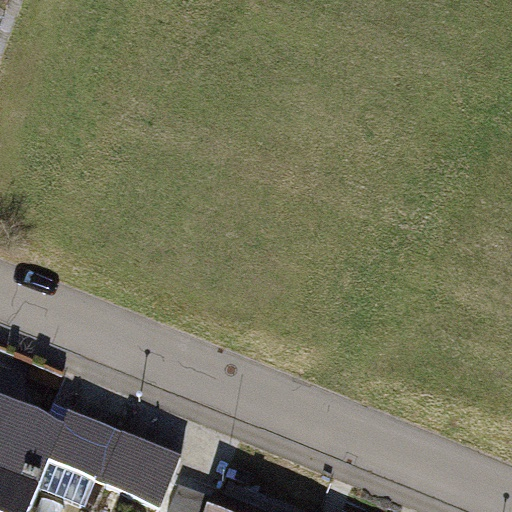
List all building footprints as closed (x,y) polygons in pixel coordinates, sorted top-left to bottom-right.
[(31,511),(52,462),(65,425),(0,397),(0,511),(31,511)] [(101,481),(120,432),(70,413),(65,425),(52,462),(101,481)] [(183,456),(124,432),(103,484),(162,510),(183,456)] [(212,511),(217,499),(182,485),(171,511),(212,511)] [(260,511),(219,495),(217,499),(212,511),(260,511)]
